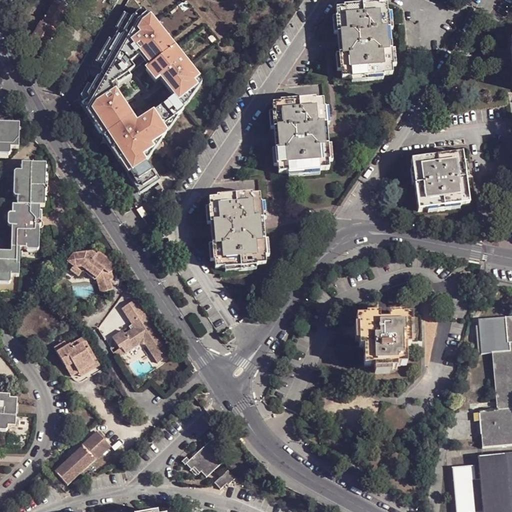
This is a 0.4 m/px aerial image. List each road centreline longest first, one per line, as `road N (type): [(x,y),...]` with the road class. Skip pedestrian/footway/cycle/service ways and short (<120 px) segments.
road 1 (tertiary): [(0,47),(224,387)]
road 2 (residential): [(224,387),(337,245),(381,233),(511,258)]
road 3 (tertiary): [(224,387),(279,457),(366,511)]
